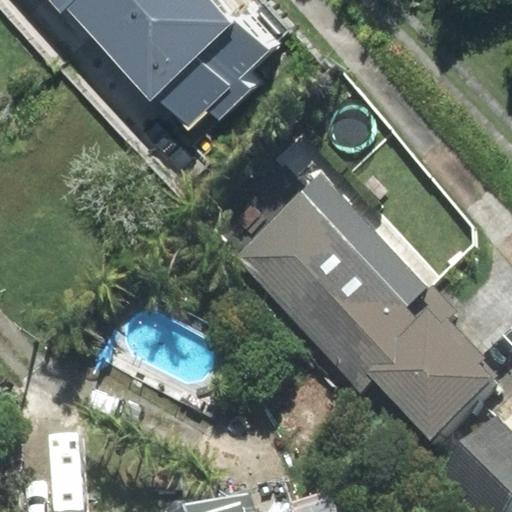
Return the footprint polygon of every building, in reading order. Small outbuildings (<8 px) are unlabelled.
[(66,0),(64,2),(120,64),(190,0),(66,0)] [(209,0),(190,0),(120,64),(180,130),(261,57),(209,0)] [(324,175),(236,255),(363,393),(375,383),(429,442),(501,377),(447,319),(456,311),(431,284),(427,288),(324,175)] [(511,432),(496,415),(439,467),(480,511),(503,511),(511,504),(511,432)] [(191,511),(335,511),(329,492),(268,511),(256,511),(250,492),(191,511)]
